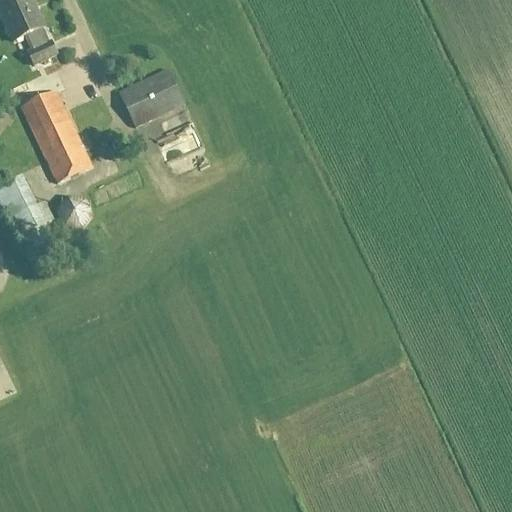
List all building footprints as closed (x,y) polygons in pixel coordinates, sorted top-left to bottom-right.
[(36,15),(28,0),(6,0),(0,3),(0,13),(14,44),(25,39),(32,55),(28,57),(34,68),(56,58),(50,45),(49,46),(42,31),(45,30),(38,14),(36,15)] [(167,72),(119,96),(135,130),(184,107),(167,72)] [(21,110),(57,187),(92,170),(56,94),(21,110)] [(163,143),(172,162),(202,147),(193,129),(163,143)] [(18,176),(0,184),(0,193),(20,231),(41,220),(18,176)] [(91,220),(85,202),(68,200),(56,215),(65,233),(81,235),(91,220)]
